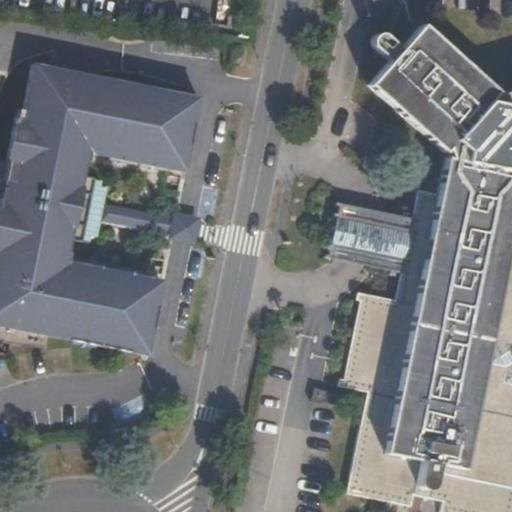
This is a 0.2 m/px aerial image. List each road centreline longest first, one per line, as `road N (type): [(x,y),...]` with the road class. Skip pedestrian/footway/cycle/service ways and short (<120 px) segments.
road 1 (tertiary): [(296,0),(213,415)]
road 2 (unknown): [(299,308),(272,511)]
road 3 (unknown): [(372,0),(342,45),(319,168)]
road 4 (unknown): [(319,168),(347,216),(345,246),(336,280),(299,308)]
road 5 (tertiary): [(213,415),(180,468),(116,507)]
